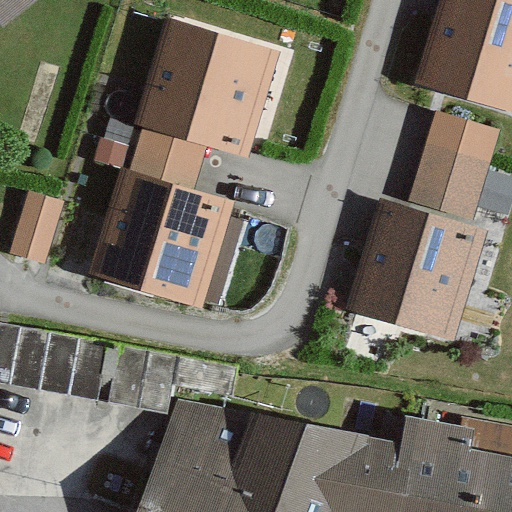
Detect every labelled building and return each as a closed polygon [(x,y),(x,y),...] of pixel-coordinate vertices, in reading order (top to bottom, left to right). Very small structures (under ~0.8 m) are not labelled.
[(511,0),(454,0),(426,95),(511,120),(511,0)] [(301,50),(167,14),(94,282),(212,314),(239,216),(198,206),(210,162),(266,177),(301,50)] [(510,139),(444,119),(415,213),(392,206),(359,314),(456,344),(488,238),(481,236),(510,139)] [(11,248),(50,260),(70,199),(30,186),(11,248)] [(410,455),(184,407),(144,511),(511,511),(511,431),(476,425),(470,441),(416,428),(410,455)]
